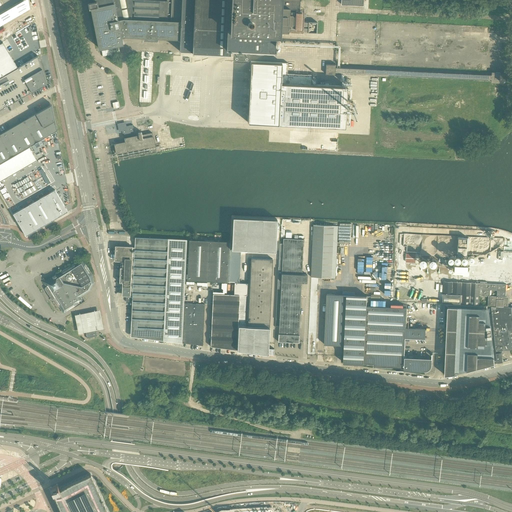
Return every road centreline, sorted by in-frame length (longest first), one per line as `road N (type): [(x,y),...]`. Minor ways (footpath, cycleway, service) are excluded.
road 1 (unclassified): [(511,368),(427,383),(126,344),(115,328),(91,221)]
road 2 (secondary): [(298,480),(184,493),(153,486),(133,466),(102,361),(26,317),(0,292)]
road 3 (secondary): [(0,304),(102,372),(126,465),(147,490),(179,500),(278,488)]
road 4 (secondary): [(499,511),(298,480)]
road 5 (secondary): [(104,469),(146,498),(179,507),(278,488)]
road 6 (secondary): [(298,480),(123,455)]
road 7 (secondary): [(278,488),(452,511)]
road 8 (unknown): [(320,370),(321,291),(343,274),(352,247),(381,244)]
road 9 (unknown): [(270,363),(276,262),(268,254),(244,256),(238,278)]
road 10 (tertiary): [(91,221),(66,88)]
road 11 (unknown): [(304,368),(309,240)]
